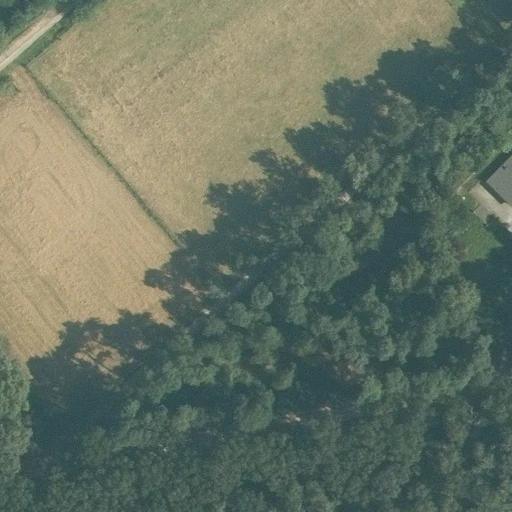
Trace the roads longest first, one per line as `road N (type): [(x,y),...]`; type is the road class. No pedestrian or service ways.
road 1 (track): [(9,485),(43,444),(511,45)]
road 2 (track): [(9,485),(511,387)]
